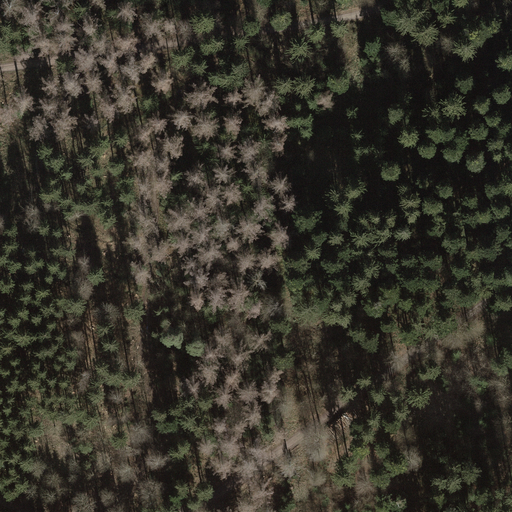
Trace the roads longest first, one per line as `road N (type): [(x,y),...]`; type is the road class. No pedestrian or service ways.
road 1 (track): [(177,511),(511,284)]
road 2 (track): [(0,67),(329,21),(394,0)]
